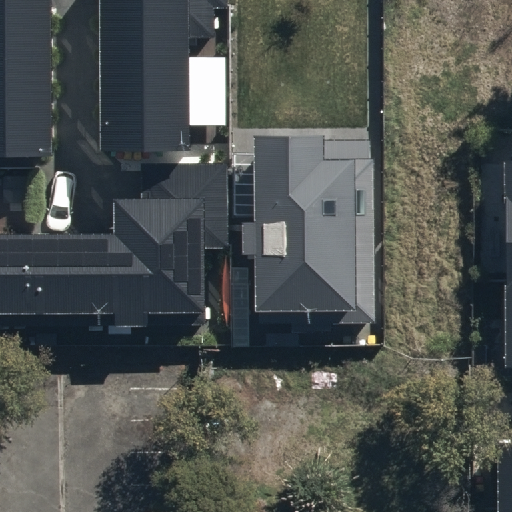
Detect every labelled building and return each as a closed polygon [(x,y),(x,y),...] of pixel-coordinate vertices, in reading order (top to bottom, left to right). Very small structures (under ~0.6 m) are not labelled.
[(46,0),(0,0),(0,152),(47,153),(46,0)] [(108,0),(111,147),(191,146),(189,34),(216,34),(215,3),(227,3),(226,0),(108,0)] [(467,11),(511,10),(511,0),(409,0),(410,13),(467,11)] [(511,10),(467,11),(466,22),(458,22),(457,75),(461,75),(460,127),(511,128),(511,10)] [(325,126),(256,127),(257,215),(245,215),(245,255),(257,255),(258,319),(381,318),(380,135),(325,136),(325,126)] [(119,224),(0,224),(0,305),(117,305),(117,317),(151,317),(151,306),(209,306),(209,242),(229,242),(228,159),(145,160),(145,191),(119,191),(119,224)] [(394,287),(395,338),(463,337),(461,241),(410,242),(411,286),(394,287)] [(511,511),(511,433),(501,433),(501,511),(511,511)]
